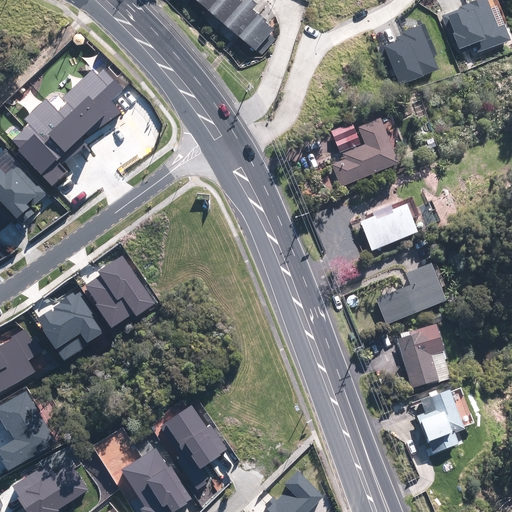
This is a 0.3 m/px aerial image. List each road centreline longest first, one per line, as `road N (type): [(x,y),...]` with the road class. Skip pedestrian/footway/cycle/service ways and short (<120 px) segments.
road 1 (track): [(250,484),(271,400),(260,324),(238,280),(175,211)]
road 2 (residential): [(215,130),(0,292)]
road 3 (residential): [(231,153),(295,108),(314,46),(405,0)]
road 4 (primary): [(231,153),(324,374)]
road 5 (primary): [(100,0),(170,67),(215,130)]
road 6 (primary): [(324,374),(357,424),(394,511)]
road 7 (primary): [(324,374),(369,511)]
